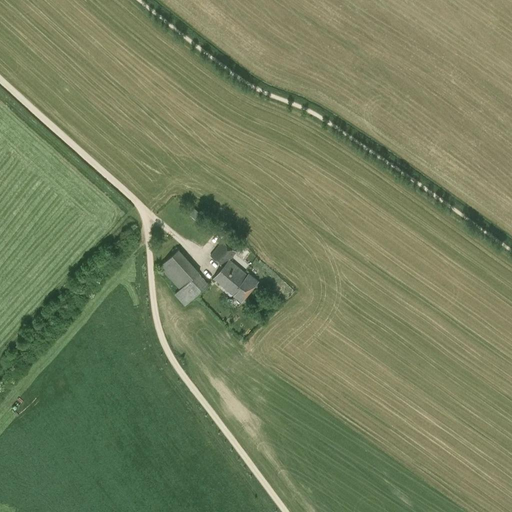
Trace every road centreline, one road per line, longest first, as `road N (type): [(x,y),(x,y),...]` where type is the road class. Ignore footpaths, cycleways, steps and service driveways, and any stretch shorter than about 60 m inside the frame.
road 1 (track): [(141,209),(160,341),(283,511)]
road 2 (track): [(0,80),(141,209)]
